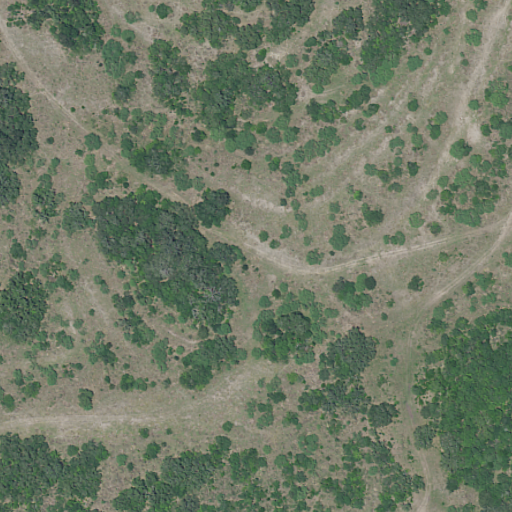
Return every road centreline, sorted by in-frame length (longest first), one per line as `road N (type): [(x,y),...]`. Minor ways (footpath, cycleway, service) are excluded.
road 1 (track): [(511,237),(236,234),(124,170),(0,50)]
road 2 (track): [(0,457),(241,410),(343,351),(431,342),(511,251)]
road 3 (track): [(433,511),(431,342)]
